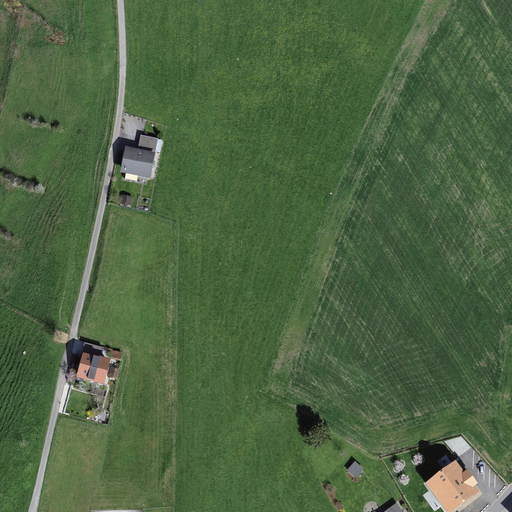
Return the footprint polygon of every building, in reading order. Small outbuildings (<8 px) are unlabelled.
[(138,152),(126,150),(121,175),(150,180),(158,140),(141,137),(138,152)] [(133,199),(123,198),(122,206),(132,208),(133,199)] [(110,364),(82,358),(77,384),(105,390),(110,364)] [(357,467),(350,474),(356,480),(363,473),(357,467)] [(453,474),(429,489),(444,511),(460,511),(473,504),(453,474)]
